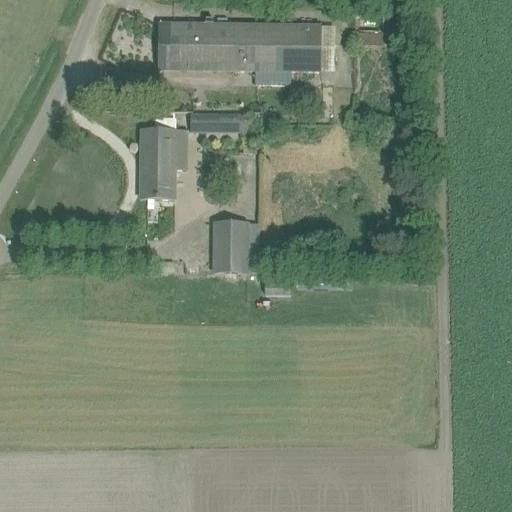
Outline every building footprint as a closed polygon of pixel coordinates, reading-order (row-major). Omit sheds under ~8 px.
[(163,24),(162,70),(183,70),(255,72),(255,86),(291,86),(291,72),(306,72),(334,73),(335,27),(307,26),(182,24),(163,24)] [(244,117),(191,117),(191,136),(244,135),(244,117)] [(142,202),(162,202),(175,202),(176,134),(143,133),(142,202)] [(217,223),(217,275),(246,275),(246,223),(217,223)] [(161,264),(161,274),(173,274),(173,264),(161,264)]
